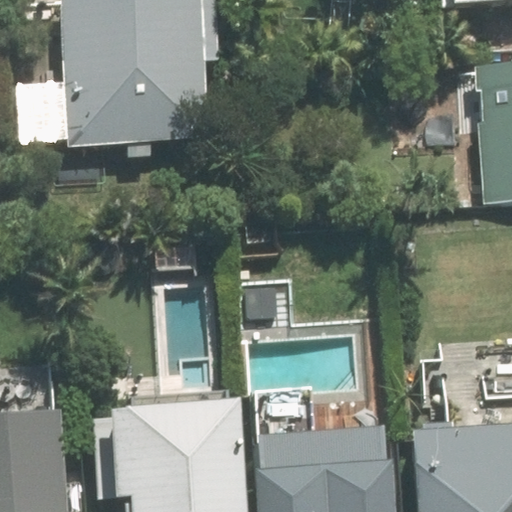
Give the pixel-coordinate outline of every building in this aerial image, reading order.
[(55,0),(57,158),(182,157),(182,81),(202,81),(201,0),(55,0)] [(511,8),(511,0),(435,0),(436,13),(511,8)] [(511,64),(466,66),(472,212),(511,210),(511,64)] [(293,281),(226,280),(226,322),(293,323),(293,281)] [(511,381),(471,381),(471,412),(511,412),(511,381)] [(389,511),(386,440),(307,443),(304,387),(247,390),(252,511),(389,511)] [(0,511),(80,511),(77,416),(0,418),(0,511)] [(95,509),(121,508),(121,511),(241,511),(236,416),(91,424),(95,509)] [(511,511),(511,432),(407,439),(411,511),(511,511)]
